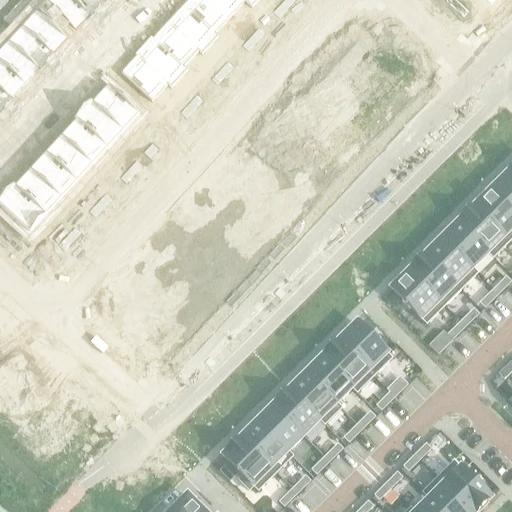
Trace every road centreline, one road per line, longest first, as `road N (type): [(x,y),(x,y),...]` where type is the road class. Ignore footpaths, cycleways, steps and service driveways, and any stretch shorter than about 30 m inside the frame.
road 1 (residential): [(44,326),(342,0)]
road 2 (residential): [(44,326),(232,511)]
road 3 (unknown): [(117,464),(0,337)]
road 4 (residential): [(332,511),(453,391)]
road 5 (residential): [(390,0),(504,86)]
